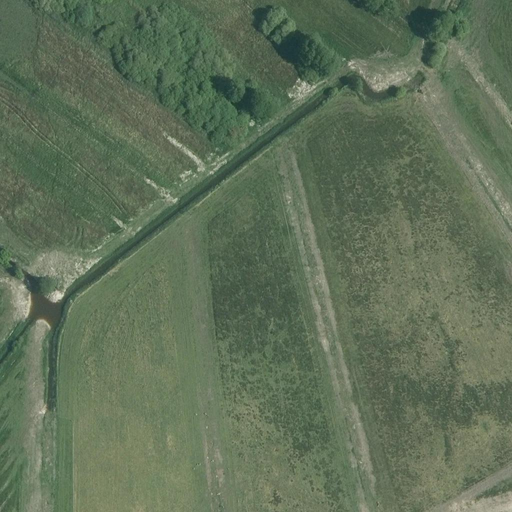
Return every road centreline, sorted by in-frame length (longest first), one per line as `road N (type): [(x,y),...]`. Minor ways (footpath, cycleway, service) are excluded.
road 1 (track): [(0,343),(33,303),(50,299),(345,70),(400,72),(442,0)]
road 2 (track): [(511,209),(429,73),(411,63)]
